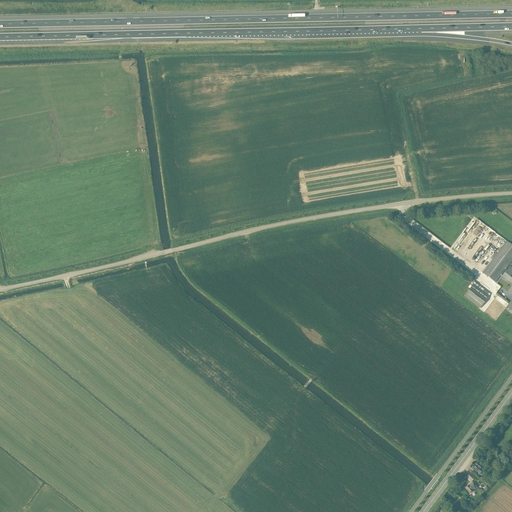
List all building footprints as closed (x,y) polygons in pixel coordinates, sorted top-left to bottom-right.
[(511,260),(511,245),(506,241),(482,273),(495,283),(511,260)] [(502,277),(511,284),(511,266),(510,265),(502,277)] [(473,284),(464,296),(480,308),(489,296),(473,284)] [(474,462),(469,467),(478,475),(483,469),(479,465),(478,466),(474,462)] [(492,465),(484,471),(489,476),(496,470),(492,465)] [(475,478),(470,473),(466,477),(471,482),(475,478)] [(485,475),(482,478),(483,480),(488,485),(493,482),(487,476),(487,477),(485,475)] [(472,482),(465,488),(469,494),(473,491),(476,488),(472,482)]
